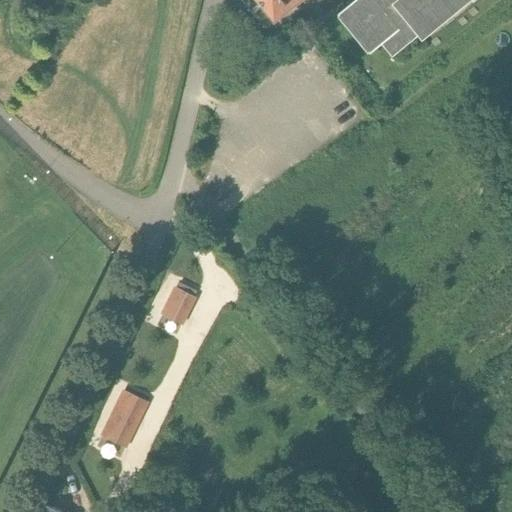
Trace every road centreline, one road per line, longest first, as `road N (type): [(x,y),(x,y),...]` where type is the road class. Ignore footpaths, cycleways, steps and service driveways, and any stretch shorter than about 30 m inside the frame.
road 1 (unclassified): [(438,511),(176,170)]
road 2 (unclassified): [(30,511),(161,224)]
road 3 (unclassified): [(161,224),(107,197),(0,116)]
road 4 (unclassified): [(176,170),(211,0)]
